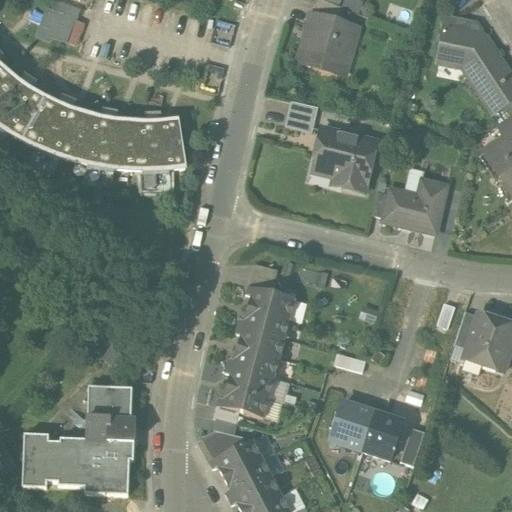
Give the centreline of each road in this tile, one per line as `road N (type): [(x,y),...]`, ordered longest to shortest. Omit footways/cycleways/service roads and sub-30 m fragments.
road 1 (residential): [(511,283),(460,281),(215,222)]
road 2 (residential): [(173,468),(181,383),(215,222)]
road 3 (residential): [(215,222),(274,0)]
